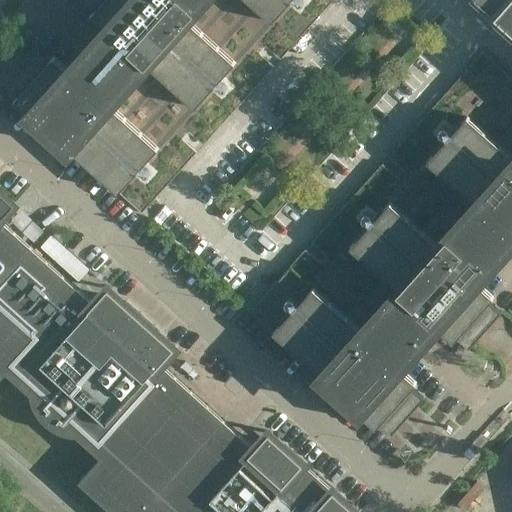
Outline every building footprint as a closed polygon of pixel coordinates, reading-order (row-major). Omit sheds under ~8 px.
[(102,0),(96,8),(112,22),(85,51),(65,74),(49,59),(37,72),(32,67),(25,75),(31,80),(19,93),(67,136),(62,142),(118,192),(135,172),(158,147),(110,104),(128,84),(147,63),(195,106),(235,61),(187,18),(203,0),(248,0),(272,21),(290,0),(102,0)] [(290,0),(272,21),(248,0),(203,0),(187,18),(235,61),(195,106),(147,63),(128,84),(110,104),(158,147),(135,172),(118,192),(141,213),(196,151),(181,138),(183,135),(188,130),(203,144),(273,66),(259,52),(261,49),(265,45),(280,58),(332,0),(290,0)] [(474,0),(511,33),(511,26),(482,0),(474,0)] [(511,0),(482,0),(511,26),(511,0)] [(511,78),(482,52),(388,156),(403,169),(400,173),(397,177),(382,163),(311,241),(326,255),(323,259),(320,262),(305,249),(249,310),(273,331),(288,314),(313,286),(361,330),(381,308),(397,289),(349,246),(390,201),(438,244),(458,222),(475,204),(427,160),(467,116),(511,156),(511,78)] [(458,222),(438,244),(390,201),(349,246),(397,289),(381,308),(361,330),(313,286),(288,314),(273,331),(328,382),(333,376),(381,420),(393,406),(398,412),(405,404),(399,399),(411,386),(395,371),(416,348),(442,320),(458,334),(470,321),(476,326),(483,319),(477,313),(488,300),(473,286),(496,260),(511,242),(511,156),(467,116),(427,160),(475,204),(458,222)] [(100,299),(95,303),(15,230),(0,216),(4,212),(5,206),(5,199),(3,193),(0,189),(0,187),(0,188),(0,187),(0,380),(7,372),(31,394),(34,404),(39,414),(47,423),(56,429),(66,433),(77,435),(101,457),(80,481),(114,511),(355,511),(350,506),(351,505),(285,445),(284,446),(277,442),(269,441),(262,443),(256,447),(231,425),(159,361),(163,355),(165,349),(164,342),(162,336),(158,332),(159,332),(125,301),(124,301),(119,298),(113,297),(106,297),(100,299)]
